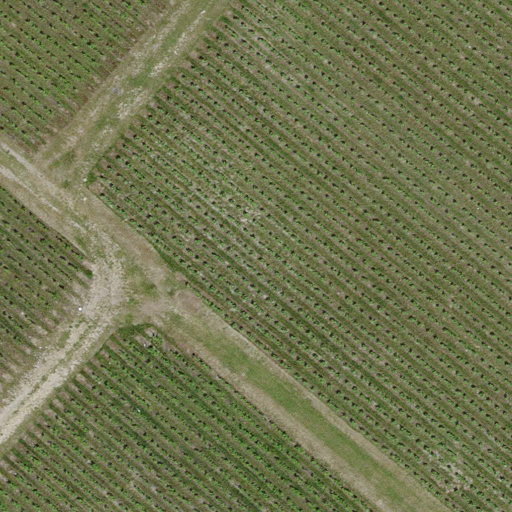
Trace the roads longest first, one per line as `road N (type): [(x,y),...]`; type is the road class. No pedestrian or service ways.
road 1 (track): [(427,511),(142,269)]
road 2 (track): [(43,187),(196,0)]
road 3 (track): [(0,425),(142,269)]
road 4 (track): [(0,150),(142,269)]
